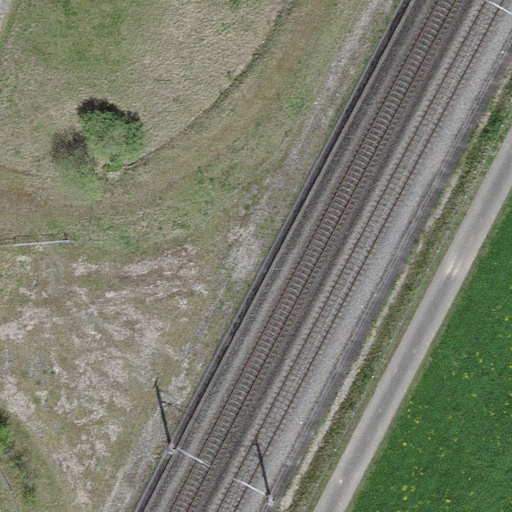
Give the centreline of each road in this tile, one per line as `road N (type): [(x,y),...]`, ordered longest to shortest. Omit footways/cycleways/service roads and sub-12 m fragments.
road 1 (track): [(0,195),(66,205),(134,195),(191,167),(268,85),(320,0)]
road 2 (track): [(329,511),(511,158)]
